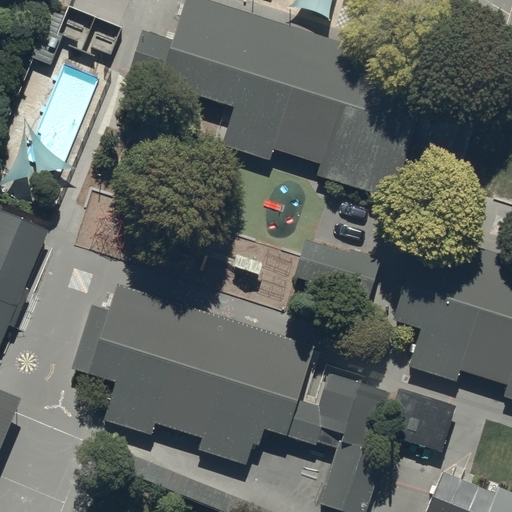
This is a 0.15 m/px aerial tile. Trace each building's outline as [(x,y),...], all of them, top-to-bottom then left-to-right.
[(226,4),(213,0),(183,0),(172,36),(140,25),(124,76),(197,99),(198,95),(233,106),(221,144),(245,152),(269,159),(273,149),(296,156),(319,164),(316,175),(345,184),(396,200),(405,174),(408,163),(443,173),(472,82),(437,71),(387,55),(335,39),(285,23),(226,4)] [(94,18),(69,7),(65,16),(57,33),(63,36),(72,40),(69,47),(80,51),(94,18)] [(57,33),(65,16),(50,12),(30,60),(51,67),(63,36),(57,33)] [(121,30),(94,18),(80,51),(94,57),(96,51),(110,56),(121,30)] [(511,137),(478,126),(460,183),(511,199),(511,137)] [(0,346),(9,326),(14,328),(30,290),(26,289),(25,288),(45,239),(49,231),(0,210),(0,346)] [(511,254),(480,244),(423,226),(393,320),(422,330),(409,368),(435,376),(457,383),(462,370),(487,378),(509,385),(505,396),(511,398),(511,254)] [(306,281),(363,297),(373,260),(317,244),(306,281)] [(171,299),(116,282),(111,297),(107,308),(91,303),(71,369),(76,371),(115,383),(105,416),(104,420),(130,428),(151,435),(155,423),(181,432),(202,439),(199,449),(222,457),(246,465),(253,445),(259,446),(264,430),(286,437),(298,400),(315,345),(262,328),(217,314),(171,299)] [(319,505),(341,511),(366,511),(384,457),(372,452),(390,393),(329,374),(318,406),(298,400),(286,437),(316,447),(317,443),(336,449),(319,505)] [(386,436),(444,454),(458,407),(400,389),(386,436)] [(0,450),(21,399),(0,391),(0,450)] [(221,511),(270,511),(114,448),(106,465),(221,511)] [(511,471),(488,462),(483,476),(511,487),(511,471)] [(442,471),(424,511),(486,511),(495,492),(442,471)] [(116,511),(119,511),(127,488),(108,482),(100,507),(116,511)] [(511,511),(511,492),(497,486),(495,492),(486,511),(511,511)]
